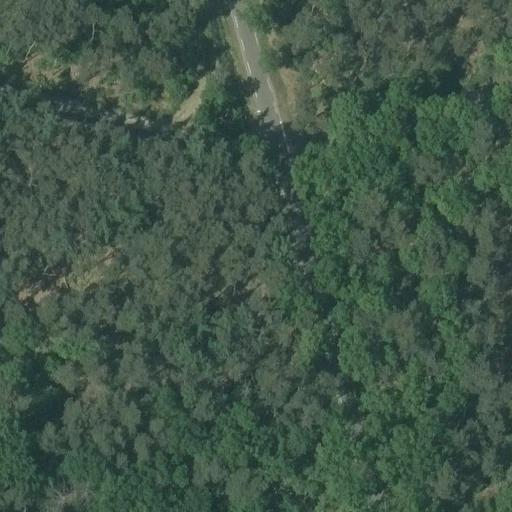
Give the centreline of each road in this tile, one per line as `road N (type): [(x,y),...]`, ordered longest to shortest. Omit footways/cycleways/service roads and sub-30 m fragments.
road 1 (tertiary): [(376,511),(279,153)]
road 2 (unclassified): [(279,153),(220,149),(0,99)]
road 3 (tertiary): [(279,153),(511,90)]
road 4 (tertiary): [(279,153),(235,0)]
